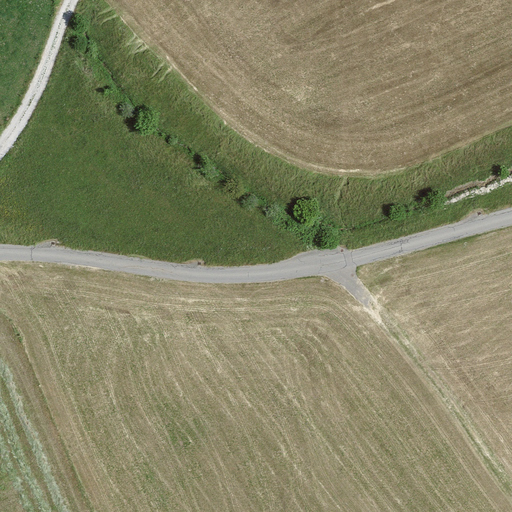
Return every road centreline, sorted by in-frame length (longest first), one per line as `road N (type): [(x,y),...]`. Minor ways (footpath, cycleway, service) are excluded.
road 1 (unclassified): [(0,252),(261,273),(511,215)]
road 2 (track): [(332,262),(448,394),(511,494)]
